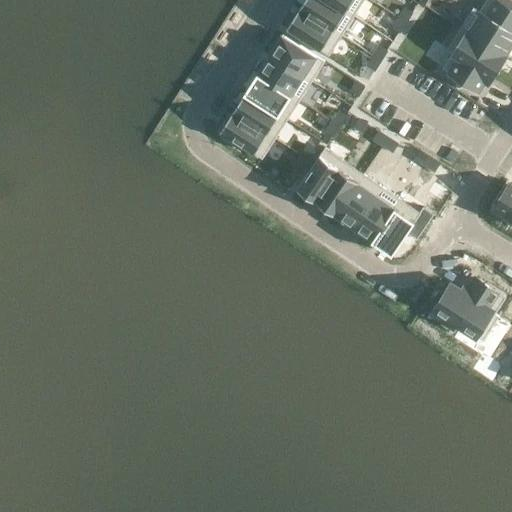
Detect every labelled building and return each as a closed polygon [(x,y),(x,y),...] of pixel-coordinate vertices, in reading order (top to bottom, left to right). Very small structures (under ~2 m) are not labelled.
[(325,0),(305,0),(299,10),(332,31),(345,12),(325,0)] [(325,0),(345,12),(352,0),(325,0)] [(460,59),(450,74),(477,91),(486,77),(490,79),(511,44),(511,11),(497,2),(487,17),(481,13),(454,55),(460,59)] [(299,10),(286,30),(319,52),(332,31),(299,10)] [(406,10),(399,20),(406,24),(412,14),(406,10)] [(399,20),(392,30),(399,34),(406,24),(399,20)] [(283,35),(270,55),(303,77),(316,57),(283,35)] [(381,48),(374,58),(381,63),(388,53),(381,48)] [(270,55),(257,75),(291,96),(303,77),(270,55)] [(374,58),(368,68),(375,73),(381,63),(374,58)] [(257,75),(245,94),(278,115),(291,96),(257,75)] [(358,83),(351,94),(358,98),(365,88),(358,83)] [(245,94),(233,113),(266,134),(278,115),(245,94)] [(351,94),(345,104),(352,108),(358,98),(351,94)] [(233,113),(220,133),(253,155),(266,134),(233,113)] [(339,113),(333,123),(339,127),(346,117),(339,113)] [(358,119),(354,126),(364,133),(368,126),(358,119)] [(333,123),(326,133),(333,137),(339,127),(333,123)] [(378,132),(373,139),(383,145),(388,138),(378,132)] [(388,138),(383,145),(393,152),(398,145),(388,138)] [(308,147),(301,157),(308,161),(315,151),(308,147)] [(452,149),(446,158),(453,162),(458,154),(452,149)] [(420,152),(415,159),(425,165),(430,158),(420,152)] [(301,157),(295,167),(302,171),(308,161),(301,157)] [(319,157),(296,189),(316,203),(339,170),(319,157)] [(430,158),(425,165),(435,172),(440,165),(430,158)] [(339,170),(316,203),(335,216),(358,183),(339,170)] [(358,183),(335,216),(354,229),(376,196),(358,183)] [(511,185),(510,185),(495,208),(507,216),(504,220),(511,224),(511,185)] [(376,196),(354,229),(373,241),(395,209),(376,196)] [(395,209),(373,241),(393,255),(415,222),(395,209)] [(451,286),(432,315),(452,328),(454,324),(475,338),(492,312),(488,309),(498,293),(476,279),(469,290),(465,287),(462,293),(451,286)]
